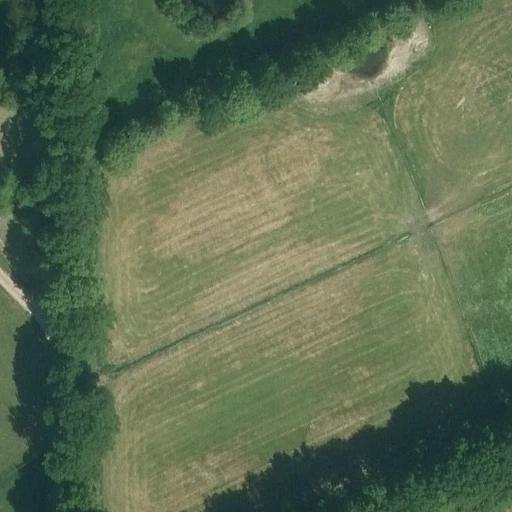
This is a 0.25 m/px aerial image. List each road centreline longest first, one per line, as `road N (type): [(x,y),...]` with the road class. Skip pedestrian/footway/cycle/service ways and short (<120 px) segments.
road 1 (track): [(64,511),(61,0)]
road 2 (unclassified): [(396,511),(511,455)]
